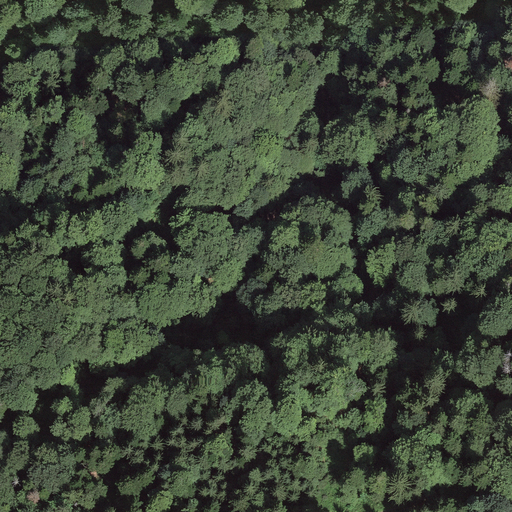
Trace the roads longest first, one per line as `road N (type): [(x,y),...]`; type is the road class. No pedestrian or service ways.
road 1 (track): [(89,511),(154,499),(310,511)]
road 2 (track): [(391,511),(441,496),(511,511)]
